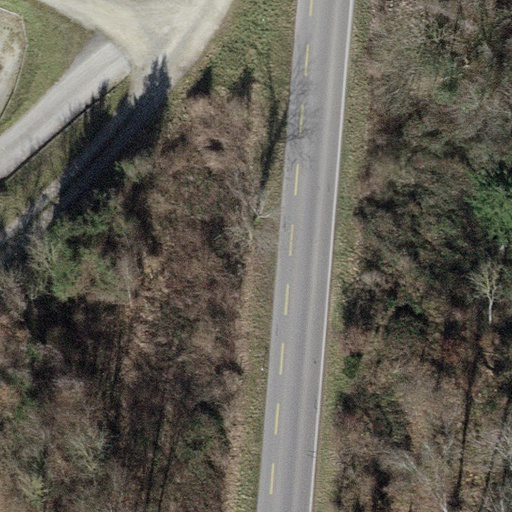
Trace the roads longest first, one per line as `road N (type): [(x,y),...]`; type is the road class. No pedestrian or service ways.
road 1 (tertiary): [(294,511),(328,0)]
road 2 (track): [(0,256),(102,159),(184,30)]
road 3 (track): [(93,0),(184,30),(200,0)]
